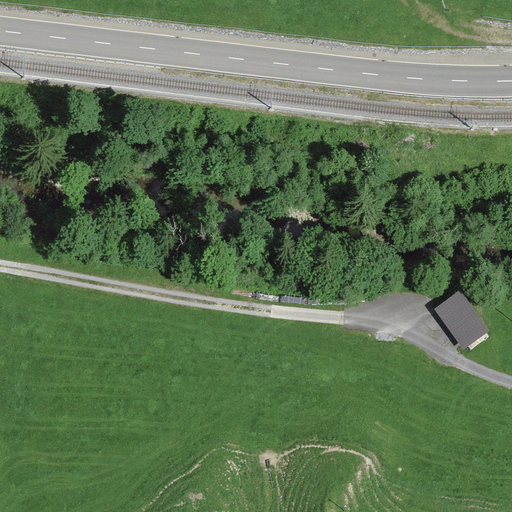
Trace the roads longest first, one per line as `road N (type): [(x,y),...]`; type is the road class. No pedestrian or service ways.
road 1 (unclassified): [(0,264),(400,329),(511,382)]
road 2 (secondary): [(0,30),(421,79),(511,81)]
